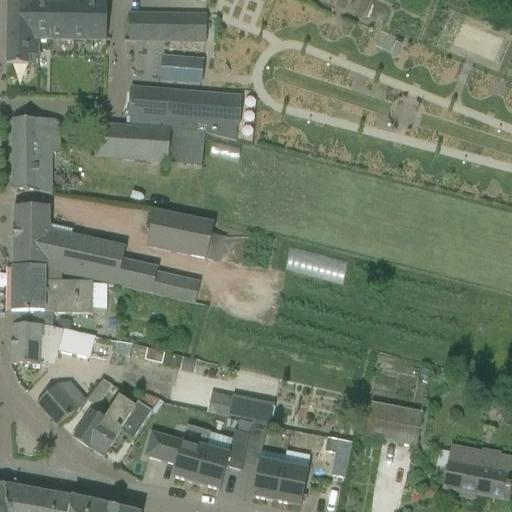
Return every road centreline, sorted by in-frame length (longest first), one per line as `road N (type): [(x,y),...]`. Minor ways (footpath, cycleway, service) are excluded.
road 1 (tertiary): [(205,511),(79,486)]
road 2 (unclassified): [(0,389),(79,486)]
